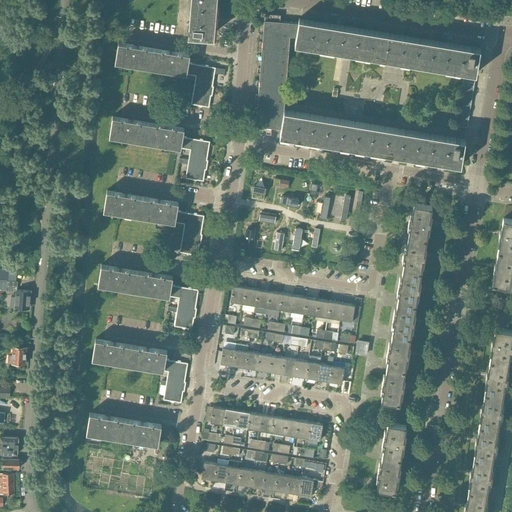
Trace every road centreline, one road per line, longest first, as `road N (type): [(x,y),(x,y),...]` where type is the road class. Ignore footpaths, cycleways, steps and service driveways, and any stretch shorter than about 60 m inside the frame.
road 1 (residential): [(30,511),(62,0)]
road 2 (residential): [(219,255),(371,289),(391,169)]
road 3 (residential): [(327,511),(345,403),(199,380)]
road 4 (residential): [(502,35),(277,0)]
road 5 (residential): [(424,511),(457,302)]
road 6 (residential): [(391,169),(237,143)]
road 7 (residential): [(476,185),(502,35)]
